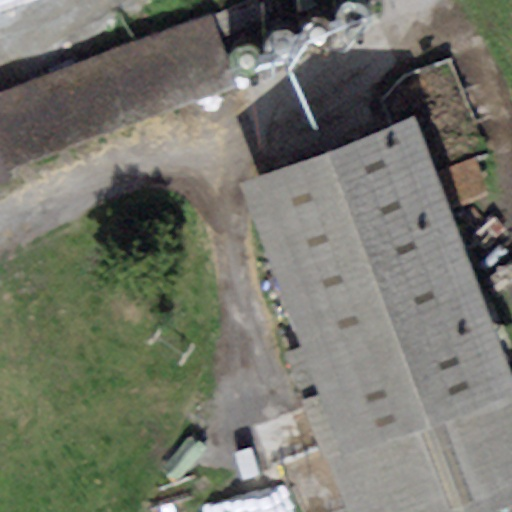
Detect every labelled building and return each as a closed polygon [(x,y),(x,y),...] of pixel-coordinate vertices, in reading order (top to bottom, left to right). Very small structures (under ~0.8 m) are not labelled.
[(0,0),(0,14),(39,0),(0,0)] [(341,28),(346,31),(351,32),(357,31),(362,28),(365,24),(367,19),(368,14),(367,9),(364,4),(359,1),(356,0),(345,0),(344,1),(340,4),(336,8),(335,13),(335,19),(337,24),(341,28)] [(307,43),(312,46),(317,47),(323,46),(328,43),(332,39),(334,34),(334,29),(333,24),(330,19),(326,16),(321,14),(315,14),(310,16),(306,19),(303,23),(301,28),(301,34),(303,39),(307,43)] [(206,20),(0,98),(0,185),(9,182),(4,169),(230,84),(206,20)] [(272,57),(277,59),(283,60),(288,59),(293,57),(297,52),(299,48),(299,42),(298,37),(295,33),(291,29),(286,27),(280,27),(275,29),(271,32),(268,36),(266,42),(266,47),(268,52),(272,57)] [(237,71),(242,74),(247,75),(253,74),(258,71),(261,67),(264,62),(264,57),(263,52),(260,47),(256,44),(251,42),(245,42),(240,44),(236,47),(233,51),(231,56),(231,62),(233,67),(237,71)] [(414,121),(243,182),(302,346),(285,352),(342,511),(500,511),(511,508),(511,377),(508,379),(414,121)]
